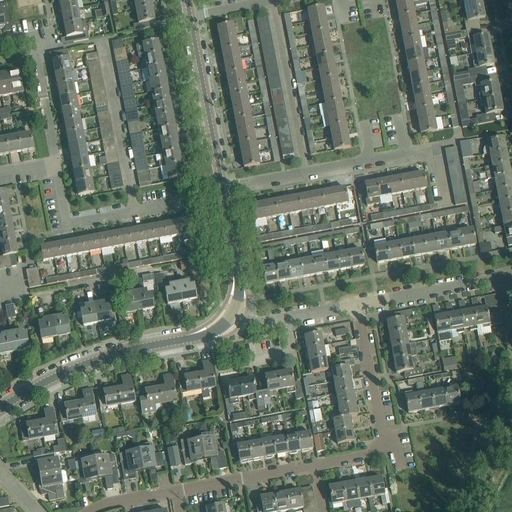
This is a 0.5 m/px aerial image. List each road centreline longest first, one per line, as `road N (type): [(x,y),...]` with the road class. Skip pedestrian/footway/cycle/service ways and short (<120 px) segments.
road 1 (residential): [(176,491),(359,457),(376,446),(357,305)]
road 2 (residential): [(223,187),(433,147),(444,204)]
road 3 (tertiary): [(0,410),(91,361),(206,333),(231,310)]
road 4 (tertiary): [(223,187),(190,15)]
road 5 (residential): [(511,276),(357,305)]
road 6 (residential): [(55,161),(32,35)]
road 7 (tertiary): [(231,310),(237,284),(223,187)]
road 8 (residential): [(67,225),(188,202)]
